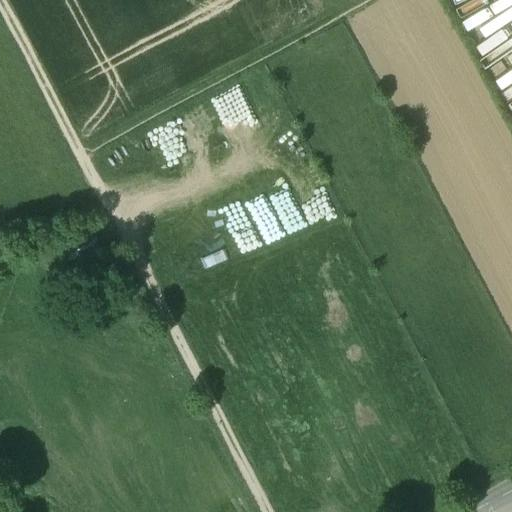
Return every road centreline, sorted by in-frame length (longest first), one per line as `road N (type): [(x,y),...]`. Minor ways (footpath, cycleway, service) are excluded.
road 1 (track): [(0,2),(151,260),(280,511)]
road 2 (track): [(333,0),(77,143)]
